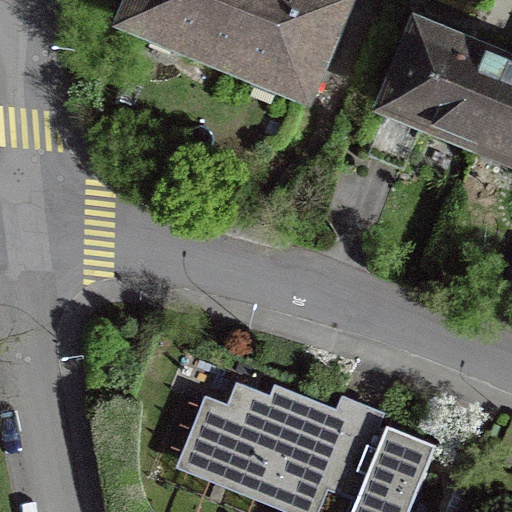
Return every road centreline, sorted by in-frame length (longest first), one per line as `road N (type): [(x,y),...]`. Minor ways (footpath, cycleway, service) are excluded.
road 1 (residential): [(511,379),(252,279),(0,228)]
road 2 (residential): [(0,229),(66,511)]
